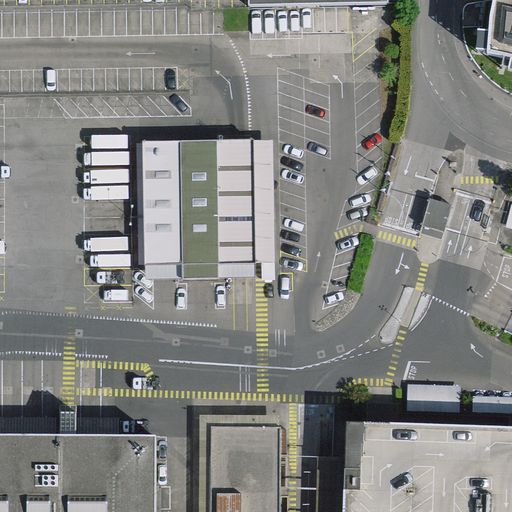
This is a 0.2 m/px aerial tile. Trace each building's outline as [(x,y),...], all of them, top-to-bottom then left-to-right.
[(511,59),(511,3),(498,0),(495,0),(492,19),(489,54),(511,59)] [(257,143),(144,144),(149,281),(258,279),(257,143)] [(454,207),(433,201),(423,234),(444,241),(454,207)] [(370,424),(348,423),(343,511),(511,511),(511,427),(402,425),(402,405),(370,404),(370,424)] [(62,441),(77,442),(77,417),(62,417),(62,441)] [(280,511),(281,429),(213,428),(213,511),(280,511)] [(0,511),(156,511),(157,442),(77,442),(62,441),(0,441),(0,511)]
